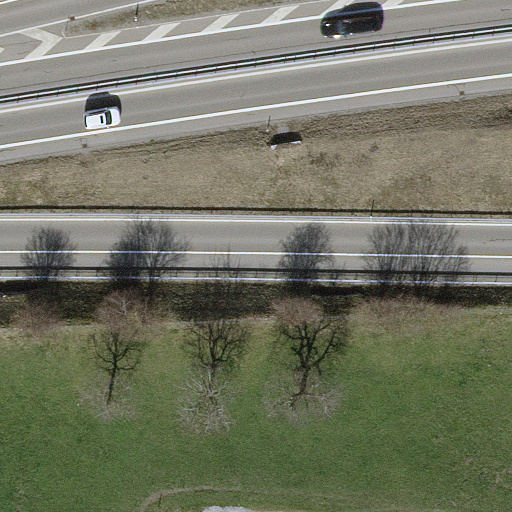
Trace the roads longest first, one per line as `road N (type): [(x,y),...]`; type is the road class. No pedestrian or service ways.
road 1 (trunk): [(511,12),(0,84)]
road 2 (trunk): [(0,131),(511,61)]
road 3 (trunk): [(0,238),(511,243)]
